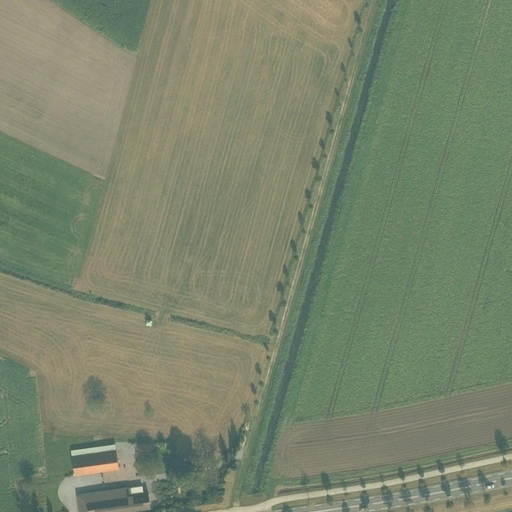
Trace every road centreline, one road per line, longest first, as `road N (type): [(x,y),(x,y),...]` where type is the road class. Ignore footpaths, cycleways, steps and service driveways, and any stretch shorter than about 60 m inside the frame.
road 1 (track): [(235,511),(375,0)]
road 2 (primary): [(322,511),(511,477)]
